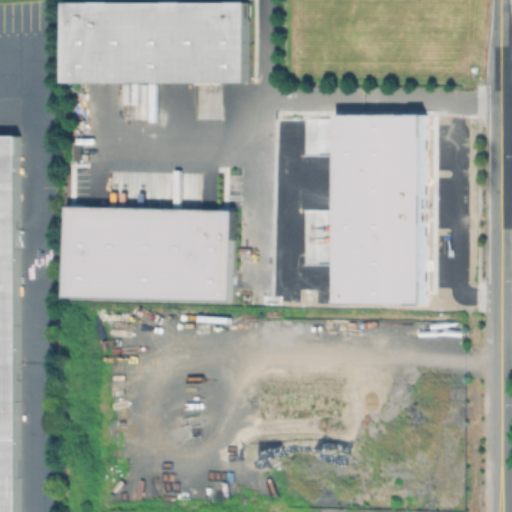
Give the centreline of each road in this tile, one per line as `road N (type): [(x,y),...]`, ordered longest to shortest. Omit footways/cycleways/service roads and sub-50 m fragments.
road 1 (tertiary): [(500,511),(500,304)]
road 2 (tertiary): [(500,227),(500,84)]
